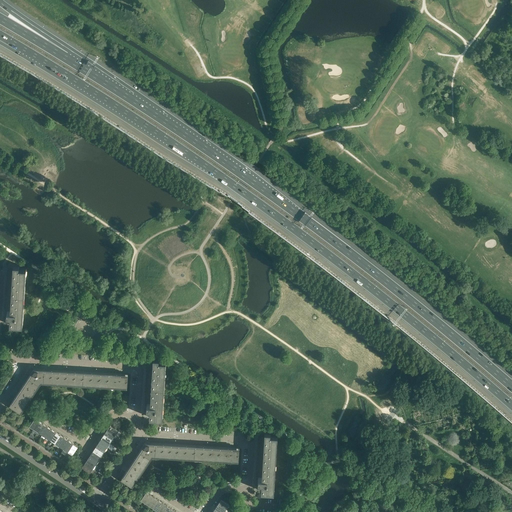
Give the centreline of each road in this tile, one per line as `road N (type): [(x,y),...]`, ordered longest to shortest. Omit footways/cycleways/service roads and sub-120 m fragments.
road 1 (motorway): [(19,48),(252,199),(511,406)]
road 2 (motorway): [(511,386),(355,256),(67,58)]
road 3 (track): [(264,153),(361,217),(511,339)]
road 4 (residential): [(137,417),(139,368),(26,361)]
road 5 (residential): [(249,488),(247,441),(139,434)]
